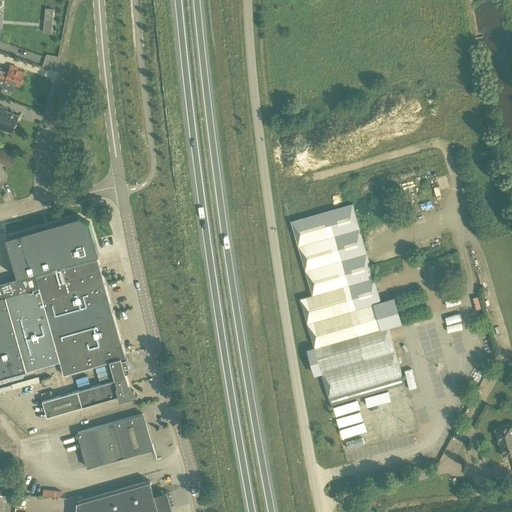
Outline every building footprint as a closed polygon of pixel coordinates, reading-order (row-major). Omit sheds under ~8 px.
[(46,8),(44,20),(53,21),(54,8),(46,8)] [(24,73),(16,71),(17,68),(10,66),(9,71),(0,67),(0,78),(19,86),(24,73)] [(15,124),(19,115),(4,110),(5,108),(0,105),(0,113),(0,114),(0,115),(0,129),(1,130),(3,130),(11,133),(15,124)] [(0,162),(12,168),(16,157),(0,149),(0,162)] [(358,203),(296,217),(314,294),(305,296),(317,348),(319,347),(322,356),(313,358),(317,373),(326,371),(331,396),(404,379),(399,358),(339,371),(335,352),(330,353),(327,342),(405,324),(399,295),(380,299),(358,203)] [(0,377),(27,370),(40,418),(47,416),(119,395),(120,400),(137,395),(129,386),(128,383),(126,375),(125,373),(130,372),(126,359),(122,360),(121,358),(125,357),(124,355),(124,353),(113,314),(112,311),(105,285),(103,281),(96,254),(98,254),(89,222),(78,216),(5,237),(17,277),(0,281),(0,377)] [(373,228),(375,235),(384,233),(382,226),(373,228)] [(2,388),(5,394),(16,389),(14,383),(2,388)] [(87,467),(153,448),(143,413),(77,432),(87,467)] [(511,423),(503,426),(503,427),(497,428),(505,455),(511,453),(511,423)] [(0,496),(15,497),(16,472),(0,471),(0,496)] [(76,511),(95,511),(161,511),(172,509),(167,490),(154,494),(150,480),(76,502),(76,511)] [(61,497),(62,491),(43,489),(43,495),(61,497)]
